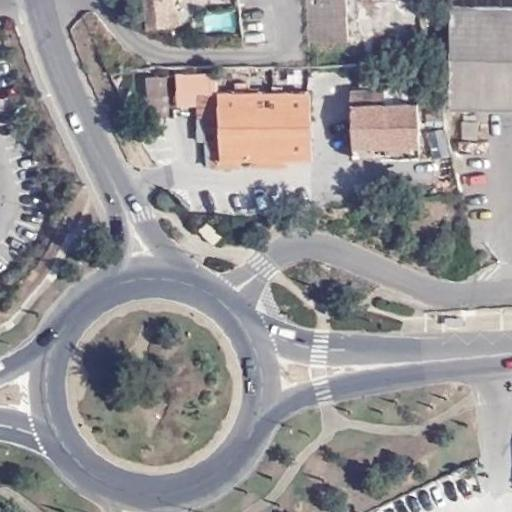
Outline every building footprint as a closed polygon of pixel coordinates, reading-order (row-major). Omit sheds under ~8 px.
[(218,4),(217,0),(143,0),(153,47),(180,42),(175,11),(218,4)] [(304,0),(305,44),(344,42),(342,0),(304,0)] [(420,28),(418,0),(376,0),(378,30),(420,28)] [(511,10),(501,10),(451,10),(451,109),(511,109),(511,10)] [(219,170),(236,168),(313,163),(309,95),(215,102),(219,170)] [(387,151),(387,161),(419,160),(416,107),(385,108),(384,95),(350,97),(353,152),(387,151)] [(236,176),(236,168),(219,170),(215,102),(194,103),(196,128),(202,128),(203,152),(208,152),(210,177),(236,176)] [(354,162),(387,161),(387,151),(353,152),(354,162)] [(206,253),(219,243),(203,230),(193,239),(206,253)]
